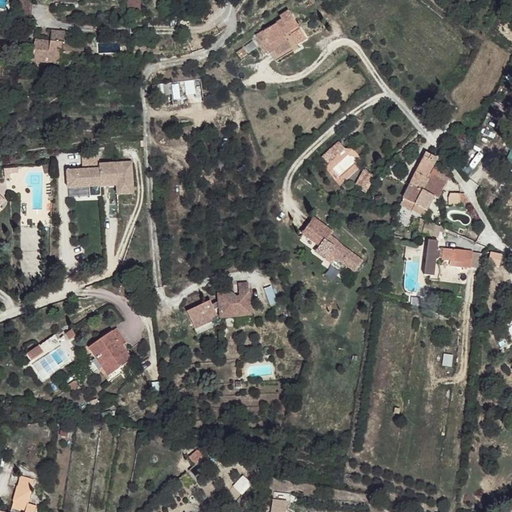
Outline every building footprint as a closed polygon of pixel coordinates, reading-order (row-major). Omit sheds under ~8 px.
[(138,0),(127,0),(128,5),(128,8),(128,14),(139,13),(138,0)] [(257,34),(265,45),(285,33),(284,31),(289,28),(290,30),(300,25),(289,10),(280,16),(280,17),(257,34)] [(300,25),(290,30),(297,40),(306,34),(300,25)] [(50,30),(49,42),(62,44),(62,35),(58,35),(58,31),(50,30)] [(285,33),(265,45),(269,51),(272,50),(288,38),(285,33)] [(288,38),(272,50),(275,54),(291,43),(288,38)] [(49,42),(33,40),(30,62),(60,64),(62,55),(62,49),(66,49),(66,45),(66,44),(62,44),(49,42)] [(79,47),(66,45),(66,49),(62,49),(62,55),(79,56),(79,47)] [(454,132),(449,147),(471,156),(477,140),(454,132)] [(71,156),(72,171),(83,170),(82,161),(89,161),(89,155),(71,156)] [(427,160),(423,158),(409,186),(421,191),(426,182),(436,159),(429,156),(427,160)] [(89,166),(89,161),(82,161),(83,170),(72,171),(57,172),(58,189),(74,188),(75,198),(91,197),(91,187),(89,170),(89,166)] [(114,164),(89,166),(89,170),(91,187),(107,186),(108,196),(124,195),(122,170),(114,171),(114,164)] [(20,166),(6,165),(5,175),(10,176),(10,170),(19,171),(20,166)] [(362,192),(374,178),(365,171),(353,185),(362,192)] [(426,182),(421,191),(432,197),(437,200),(442,190),(426,182)] [(421,191),(409,186),(402,199),(414,205),(421,191)] [(421,191),(414,205),(420,209),(424,210),(432,197),(421,191)] [(451,206),(467,201),(464,192),(448,197),(451,206)] [(414,205),(402,199),(399,205),(419,216),(420,209),(414,205)] [(314,221),(308,229),(330,237),(332,234),(314,221)] [(434,225),(424,223),(421,236),(430,238),(431,236),(437,237),(439,228),(433,227),(434,225)] [(330,237),(308,229),(302,237),(319,249),(316,255),(326,262),(330,256),(335,261),(355,274),(363,262),(330,237)] [(437,247),(428,246),(425,259),(425,270),(437,271),(437,269),(439,268),(440,266),(440,262),(443,262),(443,264),(450,265),(461,265),(461,270),(472,271),(472,270),(472,256),(472,254),(443,252),(443,255),(437,254),(437,247)] [(500,254),(489,254),(488,264),(500,265),(500,254)] [(330,256),(326,262),(331,266),(335,261),(330,256)] [(482,256),(472,256),(472,270),(480,270),(481,268),(482,256)] [(437,271),(425,270),(425,281),(431,282),(435,282),(435,278),(440,279),(440,274),(438,272),(437,271)] [(186,312),(194,328),(217,317),(213,308),(219,307),(221,317),(251,313),(247,290),(237,292),(239,299),(236,299),(236,297),(234,295),(232,293),(229,293),(217,294),(218,301),(211,304),(209,301),(186,312)] [(115,335),(109,338),(121,355),(125,351),(115,335)] [(109,338),(85,352),(92,364),(97,360),(101,367),(121,355),(109,338)] [(121,355),(101,367),(108,377),(127,365),(121,355)] [(97,360),(92,364),(97,370),(101,367),(97,360)] [(101,367),(97,370),(104,381),(108,377),(101,367)] [(176,440),(166,437),(167,450),(178,452),(177,449),(176,440)] [(34,480),(20,475),(17,487),(30,491),(34,480)] [(30,491),(17,487),(12,499),(26,504),(30,491)] [(26,504),(12,499),(10,507),(23,511),(26,504)] [(284,511),(286,502),(271,499),(269,511),(284,511)]
